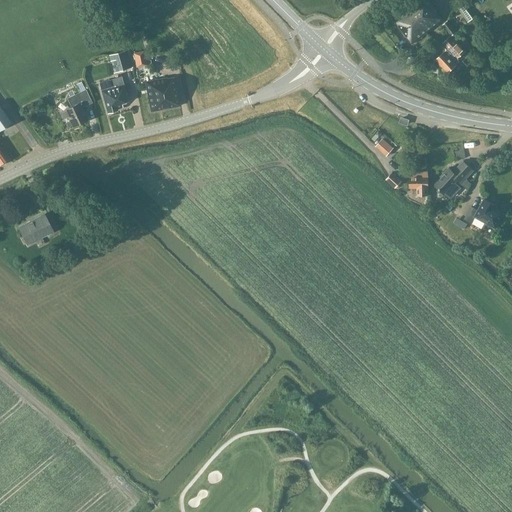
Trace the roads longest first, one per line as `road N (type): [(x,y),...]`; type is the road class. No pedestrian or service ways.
road 1 (tertiary): [(0,178),(67,148),(279,89),(325,50)]
road 2 (tertiary): [(511,126),(407,102),(325,50)]
